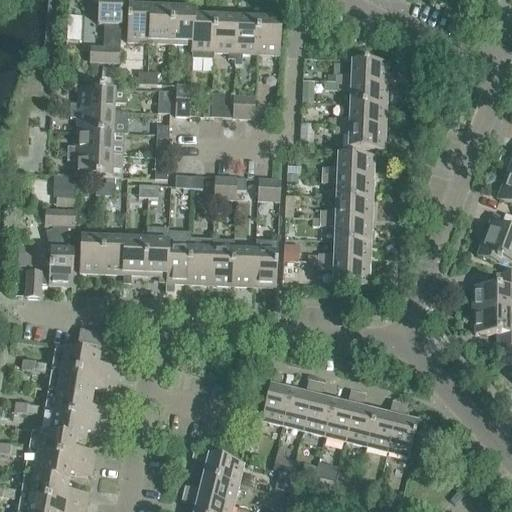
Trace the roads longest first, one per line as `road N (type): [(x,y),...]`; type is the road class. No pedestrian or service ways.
road 1 (residential): [(395,336),(196,327),(168,339),(143,392),(127,511)]
road 2 (residential): [(395,336),(506,57)]
road 3 (residential): [(511,462),(395,336)]
road 4 (residential): [(506,57),(359,0)]
